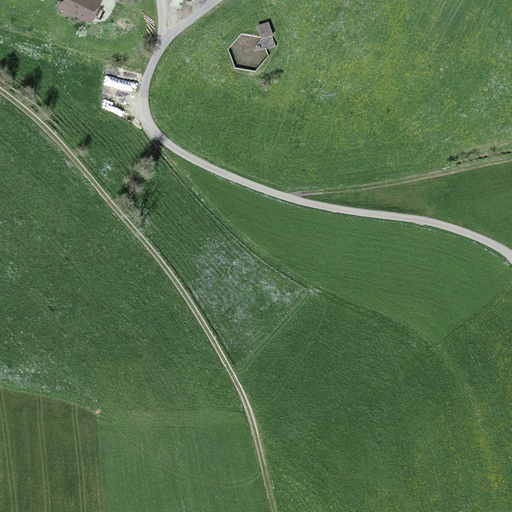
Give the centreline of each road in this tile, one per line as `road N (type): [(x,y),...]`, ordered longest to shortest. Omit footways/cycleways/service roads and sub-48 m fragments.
road 1 (unclassified): [(511,256),(440,224),(286,197),(189,158),(155,134),(144,104),(149,71),(166,41),(217,0)]
road 2 (track): [(273,511),(243,397),(183,293),(53,135),(0,91)]
road 3 (track): [(286,197),(511,158)]
